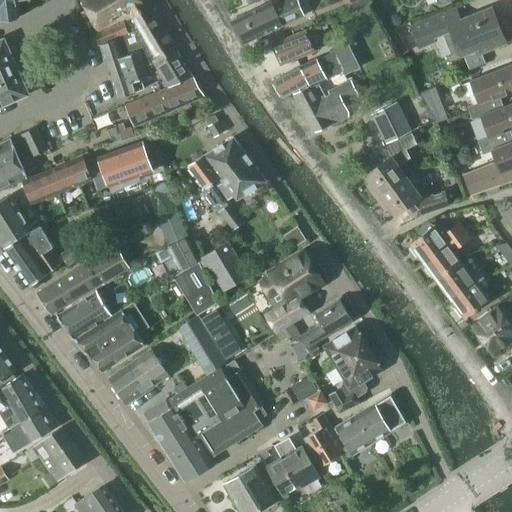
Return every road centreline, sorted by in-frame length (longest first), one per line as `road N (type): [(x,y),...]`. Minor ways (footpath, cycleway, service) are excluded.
road 1 (residential): [(455,496),(396,359),(160,0)]
road 2 (residential): [(511,417),(212,0)]
road 3 (residential): [(182,511),(0,269)]
road 4 (residential): [(134,511),(0,332)]
road 5 (residential): [(71,0),(61,20),(86,86),(0,124)]
